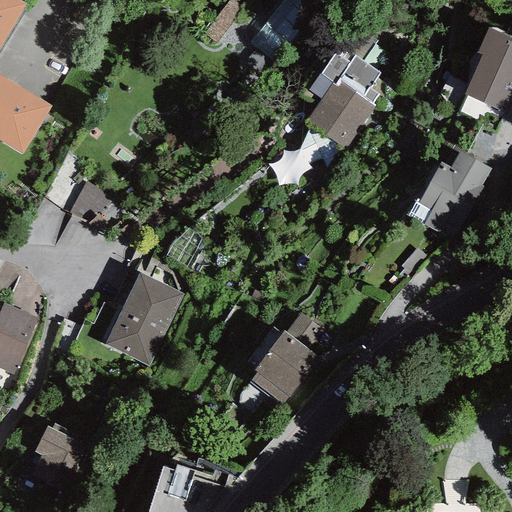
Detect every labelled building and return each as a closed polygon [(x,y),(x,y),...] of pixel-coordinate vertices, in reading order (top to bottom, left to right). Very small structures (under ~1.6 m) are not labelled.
[(0,46),(26,4),(19,0),(0,0),(0,141),(22,154),(51,105),(0,74),(0,46)] [(218,44),(242,13),(230,3),(206,34),(218,44)] [(511,88),(511,39),(488,28),(477,53),(481,55),(464,94),(501,111),(511,88)] [(379,73),(354,56),(349,64),(334,54),(309,90),(321,99),(305,121),(345,149),(374,107),(371,105),(385,85),(376,78),(379,73)] [(491,169),(460,152),(449,168),(441,162),(418,203),(414,200),(405,215),(423,225),(435,232),(455,232),(483,187),(482,186),(491,169)] [(107,227),(98,217),(88,226),(98,236),(107,227)] [(136,240),(127,230),(120,236),(130,246),(136,240)] [(148,366),(183,294),(139,272),(104,344),(148,366)] [(38,318),(2,303),(0,309),(0,368),(14,375),(38,318)] [(330,337),(300,314),(285,332),(284,331),(253,370),(256,373),(251,379),(285,406),(321,362),(315,357),(330,337)] [(93,448),(46,426),(34,453),(40,456),(28,482),(68,501),(93,448)]
